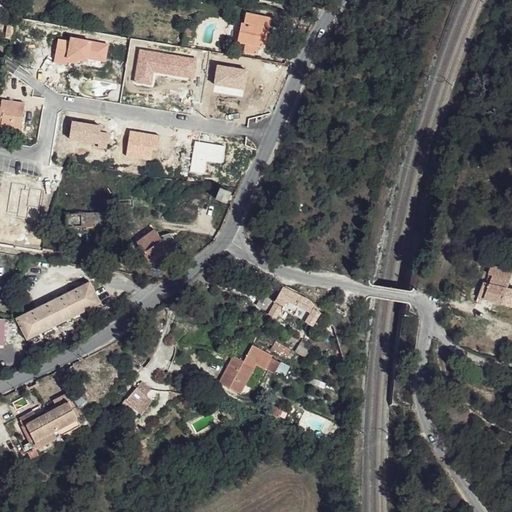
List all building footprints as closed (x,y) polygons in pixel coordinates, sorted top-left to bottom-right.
[(269,20),(245,14),(243,24),(240,24),(236,41),(244,43),(243,51),(256,55),(257,47),(263,48),(269,20)] [(12,41),(15,23),(9,22),(6,39),(12,41)] [(71,43),(59,41),(55,64),(68,66),(69,63),(79,65),(81,61),(89,62),(89,60),(103,62),(106,45),(72,40),(71,43)] [(197,58),(139,47),(133,82),(153,86),(156,72),(194,79),(197,58)] [(249,70),(217,65),(214,84),(245,90),(249,70)] [(0,120),(1,121),(0,128),(0,129),(0,131),(19,134),(23,105),(0,101),(0,120)] [(102,125),(72,120),(69,140),(97,144),(97,148),(106,150),(109,133),(101,132),(102,125)] [(162,132),(129,128),(125,156),(151,160),(152,149),(160,150),(162,132)] [(227,146),(194,140),(189,172),(206,176),(209,162),(224,164),(227,146)] [(26,185),(12,183),(7,212),(17,214),(17,218),(37,221),(43,190),(30,188),(30,191),(25,190),(26,185)] [(230,193),(220,189),(216,200),(226,204),(230,193)] [(108,227),(108,212),(84,212),(84,227),(108,227)] [(162,242),(145,254),(152,263),(157,259),(164,255),(169,251),(162,242)] [(164,255),(157,259),(161,265),(167,261),(164,255)] [(501,266),(480,262),(476,277),(478,278),(477,283),(497,287),(501,266)] [(89,283),(16,320),(28,344),(101,308),(89,283)] [(477,283),(473,283),(469,299),(511,307),(511,290),(497,287),(477,283)] [(308,302),(279,287),(270,301),(265,309),(262,313),(268,319),(275,309),(289,316),(292,311),(303,317),(299,324),(309,331),(320,315),(308,302)] [(270,301),(265,297),(260,305),(265,309),(270,301)] [(303,317),(292,311),(289,316),(299,324),(303,317)] [(292,348),(278,340),(274,347),(288,355),(292,348)] [(260,344),(254,342),(251,346),(274,357),(275,355),(259,347),(260,344)] [(274,357),(251,346),(243,359),(234,356),(221,380),(225,381),(227,378),(232,381),(229,386),(240,391),(256,363),(261,365),(263,363),(271,367),(274,357)] [(142,390),(137,394),(143,402),(149,397),(142,390)] [(137,394),(112,411),(117,418),(119,417),(125,422),(138,415),(139,417),(148,410),(143,402),(137,394)] [(67,402),(52,411),(56,420),(66,436),(82,424),(67,402)] [(52,411),(28,426),(42,450),(66,436),(56,420),(52,411)] [(120,428),(108,416),(102,423),(113,438),(120,428)]
